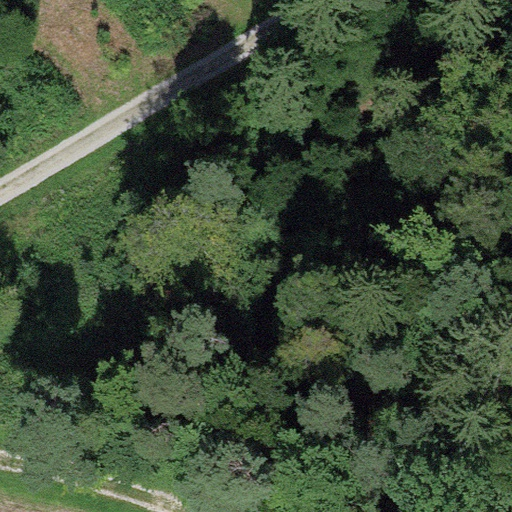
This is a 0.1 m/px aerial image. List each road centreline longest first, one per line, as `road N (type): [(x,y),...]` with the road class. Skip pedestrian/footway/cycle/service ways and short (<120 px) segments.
road 1 (track): [(344,0),(0,190)]
road 2 (track): [(0,480),(45,479),(155,511)]
